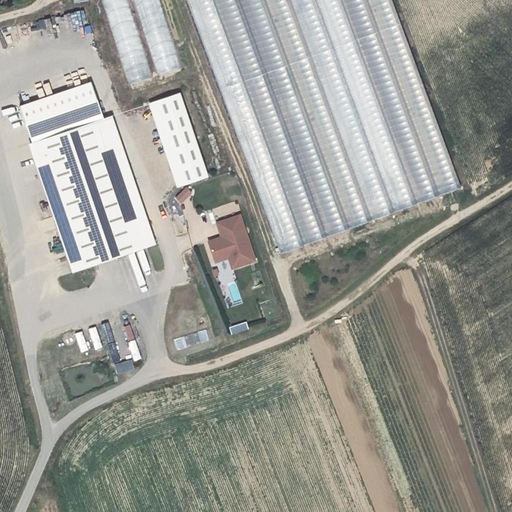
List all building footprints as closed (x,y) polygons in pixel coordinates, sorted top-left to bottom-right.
[(150,77),(126,0),(102,0),(127,83),(150,77)] [(159,0),(134,0),(154,75),(177,69),(159,0)] [(396,0),(189,0),(277,254),(463,185),(396,0)] [(147,101),(173,187),(205,177),(180,91),(147,101)] [(117,105),(35,136),(82,262),(164,231),(117,105)] [(180,203),(191,192),(184,185),(173,196),(180,203)] [(230,270),(257,261),(240,211),(214,221),(219,235),(205,240),(213,263),(226,258),(230,270)] [(112,369),(140,362),(128,318),(100,325),(112,369)] [(245,321),(227,325),(229,334),(247,329),(245,321)] [(96,326),(74,331),(78,352),(100,347),(96,326)] [(172,339),(175,350),(209,340),(205,329),(172,339)]
